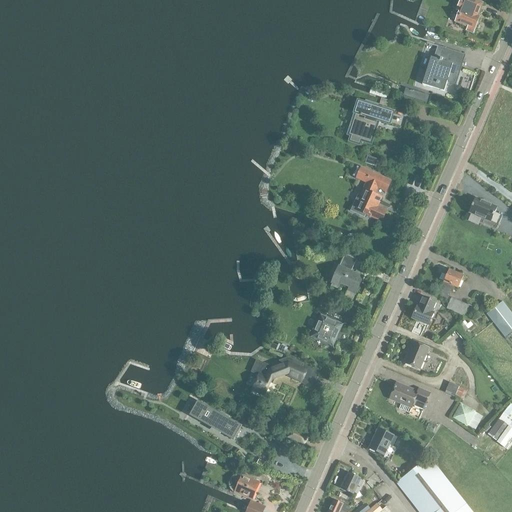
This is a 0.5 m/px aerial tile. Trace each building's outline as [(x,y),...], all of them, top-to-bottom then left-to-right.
[(478,17),(483,4),(474,0),(460,0),(457,10),(460,11),(456,22),(468,27),(467,31),(473,34),(479,17),(478,17)] [(438,47),(435,58),(431,57),(423,85),(444,91),(447,83),(456,86),(459,77),(450,74),(456,52),(438,47)] [(371,88),(369,94),(386,99),(388,93),(371,88)] [(408,89),(406,97),(427,103),(429,96),(408,89)] [(360,139),(362,140),(370,142),(375,127),(374,127),(376,120),(392,125),(392,124),(389,123),(393,111),(392,113),(356,102),(356,103),(353,112),(353,111),(353,112),(356,113),(350,131),(361,135),(360,139)] [(378,160),(367,156),(365,163),(376,167),(378,160)] [(382,221),(386,212),(375,207),(376,203),(378,204),(381,198),(374,195),(377,188),(386,192),(390,182),(361,169),(361,170),(357,168),(353,177),(357,179),(367,184),(358,205),(355,204),(351,212),(365,218),(366,215),(371,217),(371,216),(382,221)] [(468,214),(483,220),(482,224),(496,230),(502,216),(495,213),(497,209),(475,199),(468,214)] [(339,290),(341,285),(349,288),(345,297),(352,301),(355,295),(363,276),(364,275),(356,271),(356,273),(352,271),(357,260),(345,255),(340,266),(339,266),(331,284),(332,285),(331,287),(339,290)] [(454,287),(459,289),(464,277),(449,270),(444,282),(454,287)] [(454,287),(444,282),(438,295),(448,299),(454,287)] [(412,318),(429,326),(435,313),(433,312),(437,303),(424,297),(419,307),(417,306),(412,318)] [(469,305),(451,298),(447,309),(464,316),(469,305)] [(511,346),(511,313),(503,302),(487,314),(511,346)] [(326,311),(323,316),(321,315),(311,337),(333,347),(342,325),(340,324),(342,318),(326,311)] [(405,364),(421,370),(429,349),(414,343),(405,364)] [(253,389),(252,390),(265,396),(274,379),(285,373),(287,375),(302,382),(306,371),(285,362),(268,368),(263,366),(259,375),(255,375),(252,376),(249,378),(249,383),(250,386),(253,389)] [(390,399),(401,404),(399,409),(409,413),(412,406),(423,410),(430,393),(419,389),(418,392),(396,383),(390,399)] [(445,393),(455,398),(459,388),(460,387),(450,383),(445,393)] [(467,391),(459,388),(455,398),(463,401),(467,391)] [(242,426),(198,401),(190,416),(234,441),(242,426)] [(507,408),(499,419),(510,427),(498,443),(508,450),(511,444),(511,405),(511,404),(507,408)] [(499,419),(488,435),(498,443),(510,427),(499,419)] [(370,449),(385,456),(391,444),(393,445),(397,438),(379,429),(370,449)] [(291,430),(287,437),(304,444),(307,438),(291,430)] [(245,457),(239,451),(233,457),(236,461),(240,462),(245,457)] [(472,511),(436,466),(430,458),(411,473),(397,484),(418,511),(472,511)] [(342,488),(347,491),(347,492),(349,493),(349,492),(354,495),(361,479),(349,473),(342,488)] [(252,500),(259,483),(242,475),(241,476),(239,476),(236,476),(234,478),(232,480),(231,482),(231,485),(231,487),(233,489),(235,491),(234,492),(252,500)] [(347,511),(350,507),(334,500),(327,511),(347,511)] [(248,507),(259,511),(263,511),(265,507),(251,501),(248,507)]
